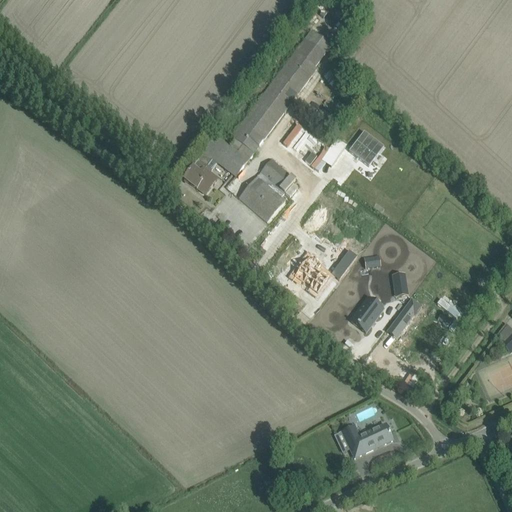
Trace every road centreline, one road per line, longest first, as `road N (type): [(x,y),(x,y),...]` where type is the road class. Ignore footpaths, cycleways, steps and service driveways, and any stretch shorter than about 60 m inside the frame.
road 1 (unclassified): [(445,450),(421,415),(318,350),(197,225),(0,68)]
road 2 (unknown): [(300,332),(346,264),(344,248),(300,173),(273,145),(246,183)]
road 3 (residential): [(508,113),(379,19),(393,0)]
road 4 (track): [(421,415),(511,291)]
road 5 (unclassified): [(311,511),(445,450)]
